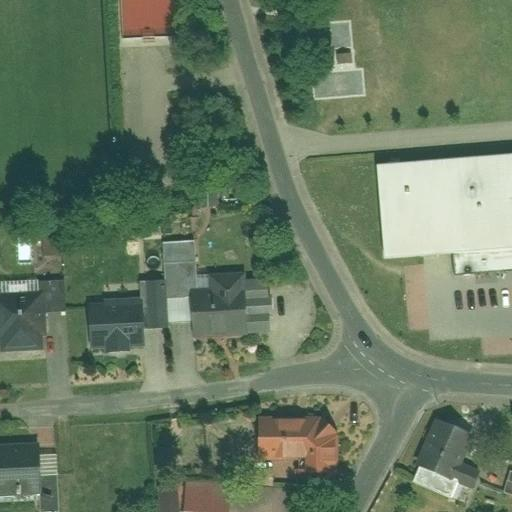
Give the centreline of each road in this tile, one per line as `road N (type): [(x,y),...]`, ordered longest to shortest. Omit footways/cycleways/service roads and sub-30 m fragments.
road 1 (residential): [(373,349),(336,373),(193,397),(0,413)]
road 2 (residential): [(228,0),(299,217),(373,349)]
road 3 (residential): [(420,378),(351,511)]
